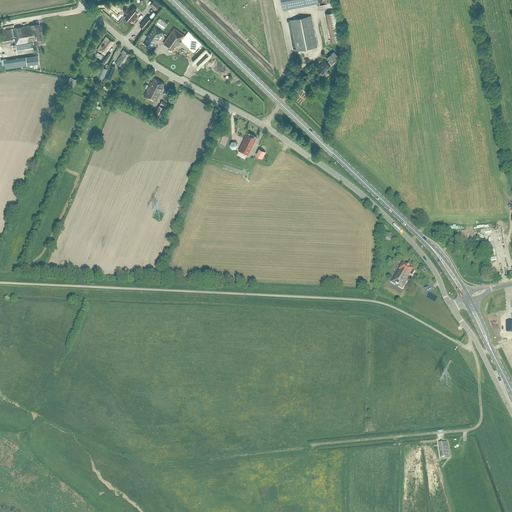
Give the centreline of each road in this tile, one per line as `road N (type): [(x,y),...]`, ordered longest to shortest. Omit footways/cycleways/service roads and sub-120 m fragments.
road 1 (unclassified): [(451,308),(434,271),(383,214),(264,125)]
road 2 (unclassified): [(471,345),(476,427),(309,445)]
road 3 (unclassified): [(264,125),(147,60),(80,0)]
road 4 (primary): [(425,243),(280,103)]
road 5 (primary): [(280,103),(172,0)]
